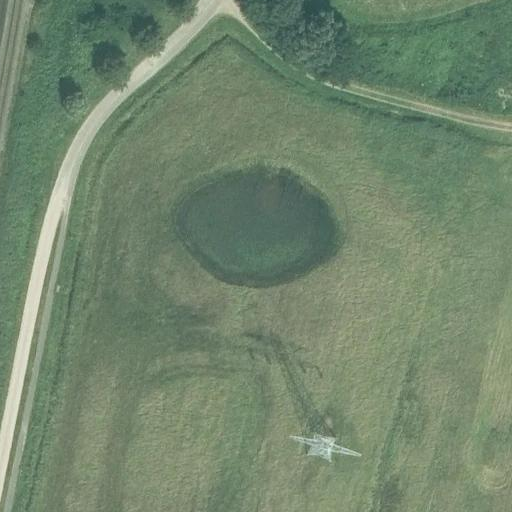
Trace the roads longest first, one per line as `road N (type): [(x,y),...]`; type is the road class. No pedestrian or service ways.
road 1 (unclassified): [(0,445),(69,167),(87,132),(211,0)]
road 2 (track): [(211,0),(309,75),(511,124)]
